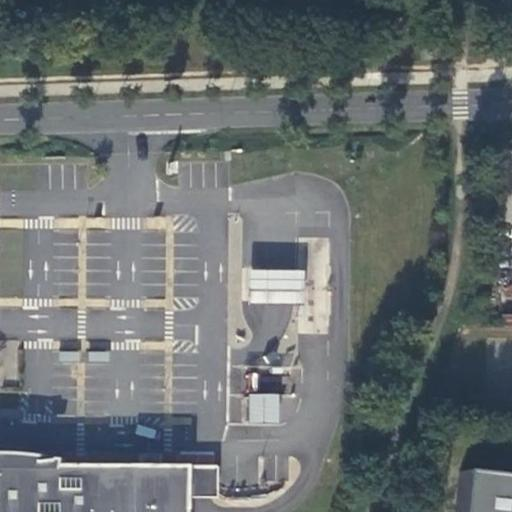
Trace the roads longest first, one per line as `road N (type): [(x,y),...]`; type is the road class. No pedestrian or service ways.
road 1 (unclassified): [(0,117),(511,102)]
road 2 (track): [(370,511),(403,400),(450,291),(459,106)]
